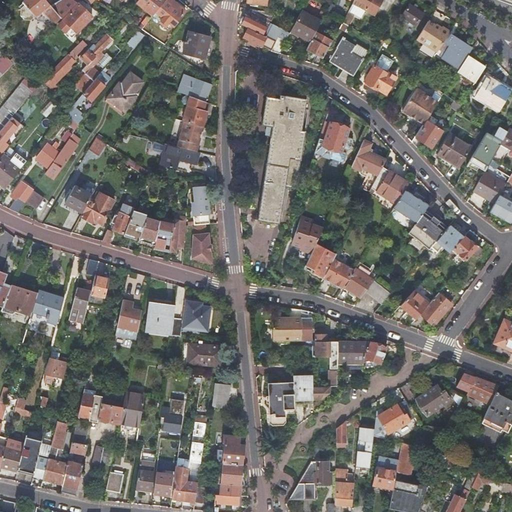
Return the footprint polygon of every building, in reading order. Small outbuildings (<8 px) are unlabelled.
[(54,11),(44,0),(24,0),(21,3),(37,21),(37,23),(44,24),(45,22),(48,20),(53,25),(61,19),(54,11)] [(61,19),(63,20),(68,14),(74,8),(77,4),(70,0),(67,0),(60,6),(54,11),(61,19)] [(139,0),(137,3),(152,16),(156,11),(164,0),(139,0)] [(186,11),(172,0),(164,0),(156,11),(163,18),(160,22),(170,31),(186,11)] [(341,21),(347,25),(353,14),(359,18),(364,9),(373,14),(380,0),(352,0),(344,16),(342,19),(341,21)] [(68,14),(63,20),(77,33),(91,17),(77,4),(74,8),(68,14)] [(423,12),(417,9),(414,7),(409,4),(400,16),(414,25),(423,12)] [(300,9),(289,29),(309,40),(314,30),(320,20),(300,9)] [(244,15),(240,24),(246,27),(258,33),(264,17),(258,14),(255,20),(244,15)] [(150,18),(142,28),(156,37),(162,29),(150,18)] [(439,27),(427,20),(416,37),(436,50),(447,33),(449,30),(441,25),(439,27)] [(246,41),(252,44),(254,45),(255,42),(260,44),(270,49),(269,50),(277,52),(284,40),(288,32),(268,22),(262,34),(258,33),(246,27),(242,36),(247,38),(246,41)] [(135,49),(144,35),(137,30),(128,44),(135,49)] [(314,30),(309,40),(305,48),(315,53),(309,62),(318,64),(331,39),(314,30)] [(185,57),(203,69),(209,37),(208,36),(209,33),(205,32),(204,36),(188,32),(183,56),(185,57)] [(447,33),(436,50),(435,53),(458,68),(467,54),(471,48),(447,33)] [(95,46),(93,44),(80,57),(88,65),(112,40),(106,34),(95,46)] [(337,46),(329,60),(352,74),(363,56),(362,55),(366,48),(355,42),(354,43),(353,44),(343,38),(344,37),(342,35),(336,46),(337,46)] [(0,76),(13,63),(4,53),(0,56),(0,76)] [(380,53),(364,81),(386,93),(395,76),(385,71),(392,60),(380,53)] [(484,65),(467,54),(458,68),(456,72),(474,82),(484,65)] [(73,60),(68,55),(52,71),(57,76),(73,60)] [(105,75),(101,72),(93,81),(83,93),(65,112),(71,117),(78,123),(82,118),(73,110),(85,97),(90,101),(107,81),(103,78),(105,75)] [(122,112),(135,96),(132,93),(141,81),(130,72),(121,84),(119,83),(105,100),(122,112)] [(74,85),(83,93),(93,81),(85,73),(74,85)] [(483,100),(495,81),(486,75),(474,95),(483,100)] [(0,107),(0,130),(11,117),(15,112),(24,101),(35,88),(36,87),(36,86),(26,76),(0,107)] [(181,79),(175,77),(170,89),(177,91),(181,79)] [(205,101),(211,82),(197,77),(190,96),(205,101)] [(510,89),(495,81),(483,100),(498,109),(510,89)] [(46,98),(35,88),(24,101),(29,106),(34,99),(40,105),(46,98)] [(423,123),(428,115),(437,102),(415,88),(401,110),(412,118),(413,116),(423,123)] [(183,121),(202,126),(207,110),(209,102),(205,101),(190,96),(184,94),(181,104),(184,104),(184,107),(181,106),(177,119),(183,121)] [(299,160),(304,131),(300,131),(303,111),(305,99),(303,99),(303,98),(285,95),(285,96),(282,95),(281,98),(265,96),(262,124),(271,126),(257,220),(278,224),(288,158),(299,160)] [(11,117),(19,123),(23,119),(15,112),(11,117)] [(421,125),(414,137),(431,148),(442,130),(445,126),(428,115),(423,123),(421,125)] [(411,119),(421,125),(423,123),(413,116),(412,118),(411,119)] [(0,146),(4,142),(1,140),(7,132),(10,135),(19,123),(11,117),(0,130),(0,146)] [(74,130),(78,123),(71,117),(66,124),(74,130)] [(195,151),(202,126),(183,121),(182,127),(176,147),(181,148),(195,151)] [(324,121),(314,152),(321,154),(323,145),(341,151),(341,150),(342,147),(346,136),(348,127),(329,122),(324,121)] [(500,122),(494,131),(503,136),(506,131),(508,127),(500,122)] [(506,131),(503,136),(501,140),(499,142),(492,155),(495,157),(497,158),(499,153),(500,154),(504,147),(506,146),(510,148),(511,146),(511,129),(508,127),(506,131)] [(466,164),(453,187),(460,196),(462,198),(482,165),(485,167),(491,158),(492,155),(499,142),(501,140),(503,136),(494,131),(492,135),(485,132),(466,164)] [(63,145),(68,138),(71,134),(68,132),(67,135),(65,134),(59,142),(63,145)] [(437,154),(447,160),(460,139),(449,132),(437,154)] [(350,138),(346,136),(342,147),(347,148),(349,147),(352,140),(350,138)] [(98,154),(105,143),(95,137),(88,148),(98,154)] [(58,153),(52,163),(60,168),(76,144),(68,138),(63,145),(58,153)] [(362,139),(350,166),(359,170),(360,168),(376,174),(381,166),(385,158),(367,150),(370,143),(362,139)] [(460,139),(447,160),(458,167),(471,145),(460,139)] [(194,164),(198,152),(195,151),(181,148),(176,147),(164,143),(158,164),(188,172),(190,163),(194,164)] [(35,159),(48,168),(52,163),(58,153),(46,144),(35,159)] [(323,145),(321,154),(341,161),(343,159),(345,154),(344,151),(341,150),(341,151),(323,145)] [(2,155),(0,157),(0,187),(3,190),(20,169),(2,155)] [(135,163),(132,168),(144,176),(146,170),(135,163)] [(376,174),(370,187),(394,203),(404,188),(407,183),(381,166),(376,174)] [(483,171),(472,190),(480,195),(482,192),(496,200),(499,194),(505,183),(483,171)] [(9,208),(18,213),(26,201),(33,190),(21,181),(10,195),(16,199),(9,208)] [(81,212),(89,197),(90,194),(74,185),(63,203),(81,212)] [(194,225),(205,223),(209,223),(208,213),(205,186),(192,187),(193,192),(189,193),(192,215),(194,225)] [(404,188),(394,203),(392,208),(415,221),(425,207),(428,203),(404,188)] [(33,190),(26,201),(37,208),(44,198),(33,190)] [(81,212),(79,215),(88,220),(90,217),(101,223),(113,200),(100,192),(95,201),(89,197),(81,212)] [(482,192),(480,195),(494,203),(496,200),(482,192)] [(494,203),(489,212),(509,223),(511,218),(511,201),(499,194),(496,200),(494,203)] [(389,212),(393,205),(385,201),(381,208),(389,212)] [(112,230),(123,234),(132,210),(133,208),(129,207),(126,215),(120,212),(119,213),(117,212),(112,223),(114,224),(112,230)] [(415,221),(407,231),(415,237),(420,242),(427,249),(435,239),(447,226),(440,221),(434,216),(425,207),(415,221)] [(128,240),(136,242),(144,218),(145,214),(132,210),(123,234),(122,236),(128,238),(128,240)] [(315,242),(322,227),(311,224),(312,220),(300,216),(290,245),(300,248),(299,250),(310,254),(315,242)] [(74,228),(81,232),(88,221),(81,217),(74,228)] [(146,241),(153,244),(158,222),(144,218),(136,242),(145,245),(146,241)] [(176,248),(183,248),(184,228),(185,226),(185,221),(172,219),(172,222),(172,223),(168,250),(176,251),(176,248)] [(153,247),(168,250),(172,223),(158,220),(158,222),(153,244),(153,247)] [(191,250),(210,247),(208,232),(206,233),(205,223),(194,225),(192,225),(193,234),(192,234),(191,250)] [(447,226),(435,239),(448,251),(451,248),(462,237),(448,224),(447,226)] [(101,241),(108,243),(111,235),(106,230),(101,241)] [(462,237),(451,248),(465,260),(472,252),(477,246),(470,239),(468,241),(463,236),(462,237)] [(334,254),(315,242),(310,254),(305,265),(314,270),(312,273),(321,278),(332,258),(334,254)] [(482,250),(477,246),(472,252),(477,255),(482,250)] [(211,262),(210,247),(191,250),(191,257),(210,263),(211,262)] [(352,270),(332,258),(321,278),(331,284),(332,282),(341,287),(352,270)] [(94,273),(97,261),(90,259),(87,271),(94,273)] [(372,280),(353,268),(352,270),(341,287),(348,291),(346,294),(355,299),(356,296),(359,297),(364,291),(372,280)] [(108,278),(94,274),(89,293),(87,301),(102,305),(103,297),(108,278)] [(389,294),(372,280),(364,291),(380,304),(389,294)] [(29,314),(30,311),(35,295),(10,287),(2,306),(29,314)] [(88,291),(76,288),(71,306),(68,319),(80,322),(82,314),(88,291)] [(55,323),(62,296),(37,289),(35,295),(30,311),(44,315),(44,318),(46,319),(45,321),(55,323)] [(427,304),(412,290),(398,305),(414,319),(418,314),(427,304)] [(427,304),(418,314),(431,326),(441,315),(441,314),(443,312),(450,304),(436,293),(427,304)] [(135,331),(139,311),(130,309),(131,303),(121,300),(115,327),(135,331)] [(170,336),(179,337),(180,330),(196,332),(197,330),(205,331),(209,306),(200,305),(193,304),(193,302),(184,301),(181,318),(172,317),(169,332),(169,336),(170,336)] [(172,317),(173,304),(157,302),(156,304),(148,303),(145,329),(169,332),(172,317)] [(300,318),(300,320),(286,320),(286,318),(272,318),(272,340),(311,340),(311,318),(300,318)] [(511,323),(503,320),(493,343),(511,350),(511,323)] [(314,340),(311,340),(311,347),(311,357),(328,357),(328,387),(336,387),(336,365),(336,362),(337,344),(337,342),(325,341),(325,334),(324,334),(324,329),(315,329),(315,334),(314,334),(314,340)] [(363,353),(363,358),(362,371),(373,372),(379,364),(385,348),(368,342),(367,345),(366,345),(364,348),(363,353)] [(220,367),(222,346),(187,343),(185,363),(220,367)] [(337,344),(336,362),(362,363),(362,358),(363,358),(363,353),(364,348),(366,345),(337,344)] [(53,376),(57,360),(49,358),(44,374),(53,376)] [(65,362),(57,360),(53,376),(61,378),(65,362)] [(462,373),(455,384),(467,389),(465,394),(489,404),(495,391),(496,386),(462,373)] [(312,375),(292,375),(292,382),(293,405),(312,404),(312,387),(312,375)] [(292,382),(267,384),(269,423),(272,425),(281,425),(284,422),(284,411),(294,410),(293,405),(292,382)] [(211,399),(226,401),(227,385),(213,383),(211,399)] [(436,385),(432,387),(426,391),(414,399),(425,416),(449,400),(443,390),(440,392),(436,385)] [(82,392),(76,414),(96,419),(101,396),(101,395),(93,393),(94,390),(83,387),(82,392)] [(328,394),(328,387),(317,387),(312,387),(312,404),(319,404),(320,404),(328,394)] [(41,396),(47,397),(49,390),(42,388),(40,396),(41,396)] [(123,394),(102,389),(101,395),(101,396),(121,400),(123,394)] [(462,397),(446,390),(458,407),(462,397)] [(489,404),(481,420),(480,424),(486,427),(488,424),(499,430),(505,432),(511,417),(511,401),(496,393),(497,392),(495,391),(489,404)] [(143,395),(123,392),(123,394),(121,400),(120,407),(140,411),(143,395)] [(120,407),(121,400),(101,396),(96,419),(117,423),(120,407)] [(225,407),(226,401),(211,399),(211,406),(225,407)] [(401,414),(399,411),(395,404),(376,416),(386,434),(408,420),(404,412),(401,414)] [(29,418),(31,411),(21,408),(15,406),(13,412),(29,418)] [(137,427),(140,411),(120,407),(117,423),(137,427)] [(163,416),(159,415),(158,423),(159,423),(158,428),(161,429),(177,432),(179,416),(164,413),(163,416)] [(88,422),(75,419),(74,426),(73,428),(70,441),(83,444),(88,422)] [(65,423),(58,420),(57,420),(51,442),(50,446),(56,448),(59,448),(65,423)] [(200,422),(193,421),(187,461),(198,462),(198,460),(204,423),(200,422)] [(345,421),(335,428),(335,441),(344,441),(345,421)] [(488,424),(486,427),(498,433),(499,430),(488,424)] [(358,428),(355,466),(368,467),(370,451),(371,442),(372,435),(373,429),(358,428)] [(240,464),(242,445),(237,444),(237,437),(221,434),(220,443),(221,443),(221,450),(220,462),(240,464)] [(381,438),(372,435),(371,442),(379,444),(381,438)] [(20,452),(16,469),(32,473),(37,455),(40,441),(24,436),(22,446),(20,452)] [(175,467),(179,440),(158,437),(151,493),(170,496),(175,467)] [(50,446),(51,442),(46,440),(43,449),(49,451),(50,446)] [(4,447),(0,463),(0,466),(15,471),(16,469),(20,452),(22,446),(6,441),(4,447)] [(84,444),(83,444),(70,441),(68,451),(82,454),(84,444)] [(123,444),(113,442),(112,449),(124,452),(123,444)] [(415,447),(401,444),(398,462),(396,471),(409,474),(415,447)] [(53,460),(56,448),(50,446),(49,451),(47,458),(53,460)] [(100,457),(102,447),(94,446),(90,463),(98,465),(98,462),(100,457)] [(109,464),(112,449),(102,447),(100,457),(98,462),(109,464)] [(149,490),(152,471),(144,470),(147,453),(139,452),(133,488),(149,490)] [(32,473),(31,477),(41,480),(47,458),(37,455),(32,473)] [(47,458),(41,480),(60,484),(66,460),(67,458),(63,457),(62,462),(53,460),(47,458)] [(396,471),(398,462),(378,458),(372,484),(392,489),(394,478),(396,471)] [(60,484),(59,491),(65,493),(74,495),(78,478),(81,464),(76,463),(66,460),(60,484)] [(237,495),(240,464),(220,462),(217,494),(237,495)] [(310,462),(288,500),(314,500),(314,484),(330,484),(330,473),(327,473),(327,462),(310,462)] [(482,462),(479,469),(479,470),(485,473),(489,465),(482,462)] [(500,470),(489,465),(485,473),(490,475),(490,476),(496,478),(500,470)] [(103,490),(117,493),(120,474),(112,472),(113,467),(108,466),(103,490)] [(368,467),(355,466),(354,474),(368,475),(368,467)] [(184,478),(186,468),(175,467),(170,496),(169,501),(172,502),(173,499),(181,500),(184,478)] [(347,470),(334,469),(334,504),(351,505),(353,483),(346,483),(347,473),(347,470)] [(485,473),(479,470),(476,475),(474,478),(471,486),(477,489),(480,481),(487,484),(487,483),(490,476),(490,475),(485,473)] [(496,478),(490,476),(487,483),(500,488),(503,481),(501,480),(496,478)] [(188,478),(184,478),(181,500),(189,501),(189,504),(191,504),(192,501),(194,485),(195,482),(187,482),(188,478)] [(392,492),(388,508),(407,511),(417,511),(427,487),(394,478),(392,489),(392,492)] [(511,493),(511,483),(503,481),(500,488),(511,493)] [(194,485),(192,501),(200,503),(202,486),(194,485)] [(458,511),(459,511),(465,499),(448,491),(446,494),(452,497),(445,511),(458,511)] [(236,504),(237,495),(217,494),(213,493),(212,502),(218,503),(218,507),(223,507),(223,503),(236,504)]
